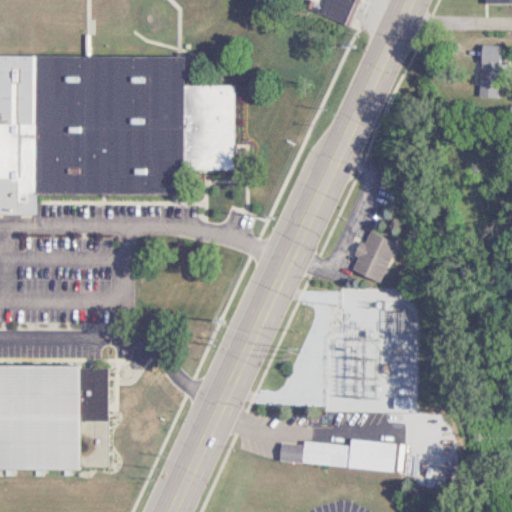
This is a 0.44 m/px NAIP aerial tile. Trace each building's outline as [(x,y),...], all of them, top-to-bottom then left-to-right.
[(318,0),(313,14),(342,25),(351,0),(318,0)] [(473,97),(493,97),(493,46),(473,46),(473,97)] [(226,171),(227,85),(177,84),(177,55),(0,54),(0,214),(24,214),(24,195),(178,195),(178,171),(226,171)] [(371,284),(391,244),(361,229),(348,255),(351,256),(344,270),(371,284)] [(0,467),(99,468),(99,364),(0,364),(0,467)] [(341,444),(295,440),(294,444),(272,442),(271,460),(386,471),(389,442),(342,438),(341,444)]
